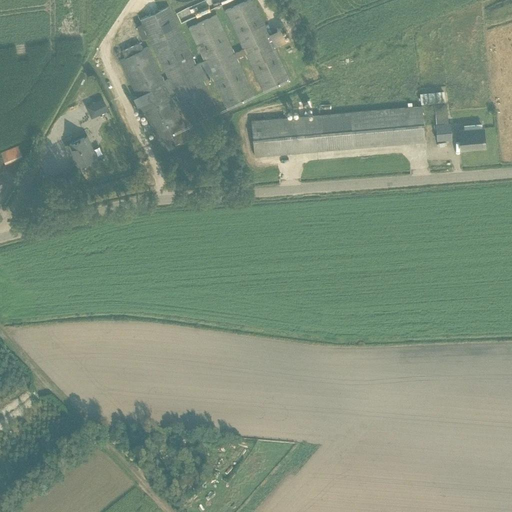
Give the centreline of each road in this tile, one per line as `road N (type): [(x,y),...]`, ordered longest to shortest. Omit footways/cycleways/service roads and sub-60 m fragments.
road 1 (unclassified): [(9,236),(134,203),(511,173)]
road 2 (track): [(0,329),(166,511)]
road 3 (unclassified): [(9,236),(8,202),(92,53)]
